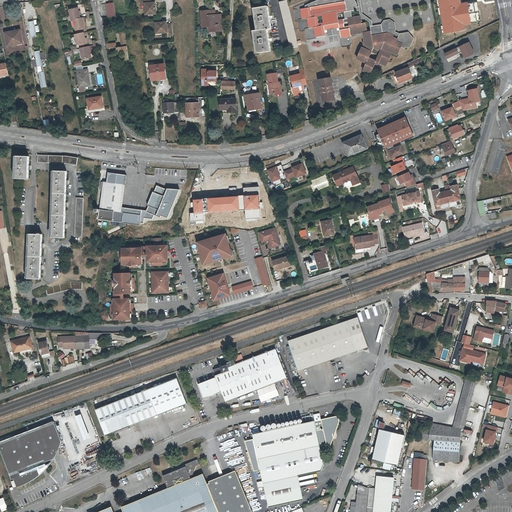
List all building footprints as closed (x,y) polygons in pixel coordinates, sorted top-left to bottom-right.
[(146,16),(158,15),(157,2),(154,3),(153,0),(140,0),(141,5),(145,4),(146,16)] [(326,31),(340,29),(342,38),(352,36),(352,35),(364,33),(366,42),(365,43),(365,47),(364,49),(363,49),(358,59),(366,63),(366,61),(369,62),(365,71),(372,75),(377,64),(378,62),(371,59),(374,53),(380,56),(379,60),(381,61),(380,63),(387,67),(392,56),(391,55),(392,53),(399,56),(403,47),(405,48),(409,48),(413,40),(408,33),(398,34),(397,36),(396,39),(391,37),(391,36),(388,33),(372,36),(372,34),(372,31),(368,32),(366,22),(362,23),(360,20),(360,17),(352,18),(351,11),(355,11),(357,11),(357,7),(357,6),(357,5),(356,4),(356,3),(356,2),(355,2),(355,1),(354,0),(320,0),(305,7),(306,10),(301,10),(303,21),(308,20),(310,29),(315,29),(317,38),(327,36),(326,31)] [(363,14),(359,0),(356,0),(360,17),(360,20),(365,19),(370,22),(372,31),(372,34),(389,31),(388,33),(391,36),(393,34),(397,36),(398,34),(394,32),(396,29),(395,22),(390,19),(384,20),(381,24),(373,25),(372,20),(363,14)] [(461,0),(436,0),(442,33),(466,29),(464,23),(471,22),(467,0),(465,0),(461,1),(461,0)] [(286,1),(279,3),(290,49),(297,48),(286,1)] [(113,2),(106,3),(108,17),(116,16),(113,2)] [(82,18),(81,14),(80,15),(79,11),(78,8),(70,9),(72,20),(74,20),(82,18)] [(263,32),(259,33),(262,55),(276,53),(273,31),(277,31),(273,9),(259,11),(263,32)] [(212,27),(212,31),(222,31),(221,14),(214,15),(211,15),(210,10),(199,11),(201,27),(208,27),(212,27)] [(74,20),(77,34),(84,33),(83,30),(85,29),(84,26),(84,23),(85,22),(84,18),(82,18),(74,20)] [(164,32),(163,21),(156,22),(157,33),(163,32),(164,32)] [(167,21),(163,21),(164,32),(168,32),(168,35),(173,35),(172,25),(167,25),(167,21)] [(16,31),(6,33),(8,46),(18,44),(18,43),(23,42),(21,30),(16,31)] [(79,45),(79,48),(79,49),(87,47),(84,33),(77,34),(75,35),(77,45),(79,45)] [(469,42),(458,47),(463,59),(474,54),(469,42)] [(91,58),(90,54),(89,51),(91,51),(90,46),(87,47),(79,49),(82,60),(91,58)] [(117,47),(118,53),(124,52),(125,61),(130,60),(128,46),(123,47),(117,47)] [(455,49),(443,55),(446,60),(457,54),(455,49)] [(35,52),(37,59),(38,66),(42,65),(44,72),(40,73),(43,87),(48,85),(42,60),(47,59),(46,52),(41,53),(41,51),(35,52)] [(0,65),(0,78),(9,76),(7,64),(0,65)] [(166,65),(151,67),(153,82),(168,80),(166,65)] [(393,74),(397,85),(412,79),(407,68),(393,74)] [(84,70),(77,71),(80,87),(90,85),(88,73),(85,74),(84,70)] [(209,70),(202,70),(202,86),(209,86),(209,83),(219,83),(219,71),(209,71),(209,70)] [(291,90),(293,97),(299,95),(299,94),(302,93),(301,88),(301,87),(306,85),(302,70),(298,71),(299,76),(290,79),(293,90),(291,90)] [(268,75),(270,94),(282,93),(281,82),(279,82),(278,73),(268,75)] [(330,76),(319,78),(322,101),(334,99),(330,76)] [(372,81),(364,84),(367,92),(375,89),(372,81)] [(237,82),(223,82),(223,89),(223,90),(237,91),(237,82)] [(468,98),(458,100),(463,112),(477,108),(476,104),(480,103),(477,89),(467,91),(468,98)] [(261,94),(247,96),(249,112),(264,110),(261,94)] [(102,98),(88,100),(90,111),(104,108),(102,98)] [(232,110),(232,112),(238,112),(238,99),(222,100),(222,110),(229,110),(232,110)] [(168,100),(163,100),(164,113),(179,112),(178,102),(169,103),(168,100)] [(201,118),(200,104),(188,105),(188,118),(201,118)] [(451,109),(441,113),(444,121),(455,117),(451,109)] [(404,118),(375,130),(384,150),(412,137),(404,118)] [(465,135),(463,130),(462,131),(460,126),(458,127),(457,125),(448,129),(453,140),(465,135)] [(346,158),(366,149),(360,135),(340,144),(346,158)] [(442,145),(447,156),(455,152),(451,141),(442,145)] [(400,146),(387,151),(390,160),(404,154),(400,146)] [(13,166),(13,175),(24,175),(26,153),(14,152),(13,162),(12,162),(12,166),(13,166)] [(36,162),(65,163),(76,165),(77,158),(66,156),(37,154),(36,162)] [(394,165),(389,168),(393,176),(405,170),(404,167),(405,166),(401,157),(392,161),(394,165)] [(276,162),(267,166),(274,182),(283,178),(276,162)] [(304,162),(284,170),(288,179),(297,175),(298,178),(309,174),(304,162)] [(335,175),(339,186),(352,181),(354,185),(362,182),(355,166),(335,175)] [(48,226),(47,236),(60,237),(63,169),(51,169),(50,178),(49,178),(49,182),(50,182),(49,200),(48,200),(48,204),(49,204),(48,223),(47,222),(46,226),(48,226)] [(121,207),(125,174),(101,170),(99,182),(103,182),(98,209),(98,212),(97,218),(139,223),(139,221),(142,221),(143,216),(152,218),(154,213),(145,210),(121,207)] [(408,171),(396,176),(399,184),(404,182),(406,187),(415,183),(412,173),(409,174),(408,171)] [(383,194),(390,192),(388,184),(381,185),(383,194)] [(437,189),(431,190),(436,208),(460,202),(456,184),(450,185),(451,189),(438,193),(437,189)] [(165,188),(156,185),(153,191),(152,191),(146,204),(147,205),(145,210),(154,213),(165,188)] [(166,187),(165,188),(154,213),(159,215),(160,213),(166,215),(177,188),(166,187)] [(420,202),(418,191),(416,192),(416,193),(402,196),(404,204),(413,202),(418,201),(418,202),(420,202)] [(201,198),(191,199),(192,213),(243,210),(242,195),(205,198),(205,201),(201,201),(201,198)] [(83,198),(76,197),(74,236),(81,237),(83,198)] [(388,198),(365,206),(369,220),(393,212),(388,198)] [(257,203),(262,216),(272,212),(266,199),(257,203)] [(334,219),(323,221),(325,236),(337,233),(334,219)] [(424,235),(422,222),(402,227),(405,238),(414,236),(414,237),(424,235)] [(276,227),(259,232),(262,243),(269,241),(271,249),(282,245),(276,227)] [(24,267),(24,276),(36,276),(39,233),(37,232),(37,231),(34,231),(34,232),(26,232),(26,241),(24,241),(24,244),(25,245),(24,263),(23,263),(23,267),(24,267)] [(229,233),(199,241),(205,264),(235,256),(229,233)] [(380,244),(379,234),(355,238),(357,249),(372,247),(372,246),(376,246),(376,244),(380,244)] [(170,244),(148,244),(149,262),(170,261),(170,244)] [(317,247),(319,253),(315,254),(320,269),(329,266),(324,251),(329,249),(328,245),(317,247)] [(144,247),(123,247),(123,265),(145,264),(144,247)] [(289,255),(273,260),(276,269),(292,264),(289,255)] [(271,283),(263,256),(255,258),(263,286),(271,283)] [(154,293),(170,293),(170,273),(169,273),(169,271),(163,271),(163,273),(161,273),(161,271),(154,271),(154,273),(154,293)] [(478,282),(489,283),(490,273),(490,271),(479,271),(478,282)] [(133,272),(116,273),(116,294),(134,293),(133,272)] [(434,272),(426,274),(428,294),(432,294),(431,282),(441,283),(441,292),(465,290),(465,283),(465,276),(453,277),(453,279),(447,279),(447,280),(442,279),(442,276),(440,276),(440,279),(435,279),(434,272)] [(226,273),(209,278),(216,301),(232,296),(226,273)] [(252,280),(232,286),(234,295),(255,289),(252,280)] [(71,282),(47,287),(48,295),(73,289),(82,289),(82,282),(71,282)] [(132,298),(114,298),(115,319),(132,319),(132,298)] [(496,301),(486,300),(485,312),(494,313),(494,311),(504,312),(506,303),(496,301)] [(450,307),(443,330),(453,333),(459,310),(450,307)] [(109,317),(105,311),(99,314),(102,321),(109,317)] [(432,313),(430,320),(425,319),(425,317),(415,314),(412,327),(432,333),(435,323),(440,324),(442,317),(432,313)] [(370,347),(359,317),(324,329),(290,341),(300,371),(370,347)] [(494,331),(477,326),(473,340),(482,342),(483,336),(492,339),(494,331)] [(89,336),(73,337),(75,349),(91,349),(90,338),(102,338),(101,332),(88,333),(89,336)] [(510,336),(505,335),(503,343),(501,349),(506,350),(510,336)] [(15,352),(18,352),(34,347),(30,337),(15,341),(12,341),(15,352)] [(75,349),(73,337),(59,338),(60,348),(65,348),(73,348),(73,350),(75,349)] [(42,357),(50,355),(49,352),(46,341),(39,343),(42,357)] [(278,348),(263,353),(274,383),(289,378),(278,348)] [(473,350),(463,348),(460,360),(470,363),(471,359),(472,360),(472,361),(483,364),(486,354),(473,350)] [(56,354),(60,359),(65,355),(61,350),(56,354)] [(234,360),(227,363),(227,365),(213,370),(216,378),(198,385),(203,399),(222,392),(225,402),(274,383),(263,353),(235,364),(234,360)] [(511,378),(499,375),(496,386),(503,387),(502,392),(511,394),(511,378)] [(107,436),(142,422),(154,417),(189,404),(179,379),(98,409),(107,436)] [(465,381),(453,428),(462,430),(464,430),(475,384),(465,381)] [(509,405),(493,401),(490,414),(506,417),(509,405)] [(312,423),(255,435),(256,439),(246,441),(255,471),(261,470),(271,508),(306,500),(301,476),(324,471),(326,464),(322,446),(326,446),(327,450),(331,448),(340,424),(340,421),(339,416),(320,421),(320,422),(313,423),(312,423)] [(53,423),(10,438),(31,482),(48,468),(50,464),(51,462),(53,459),(55,457),(56,456),(57,454),(58,452),(61,443),(53,423)] [(460,443),(462,430),(453,428),(432,424),(430,424),(429,430),(428,440),(434,441),(460,443)] [(498,428),(486,425),(482,442),(493,445),(494,440),(495,440),(498,428)] [(403,435),(379,429),(371,460),(396,466),(403,435)] [(24,486),(31,482),(10,438),(0,441),(0,454),(9,480),(11,479),(14,489),(24,486)] [(458,462),(460,443),(434,441),(432,460),(458,462)] [(65,448),(69,461),(78,457),(81,464),(90,461),(84,442),(65,448)] [(425,490),(427,459),(416,458),(413,458),(411,489),(425,490)] [(124,511),(114,511),(113,507),(102,511),(222,511),(210,482),(206,472),(205,472),(197,476),(196,472),(198,464),(201,463),(200,459),(187,463),(188,466),(165,476),(170,488),(123,508),(124,511)] [(205,472),(201,463),(198,464),(196,472),(197,476),(205,472)] [(212,481),(210,482),(222,511),(256,511),(238,469),(212,480),(212,481)] [(376,489),(369,489),(368,495),(366,511),(390,511),(394,478),(377,477),(376,489)] [(366,511),(368,495),(356,494),(355,502),(351,502),(350,511),(366,511)]
